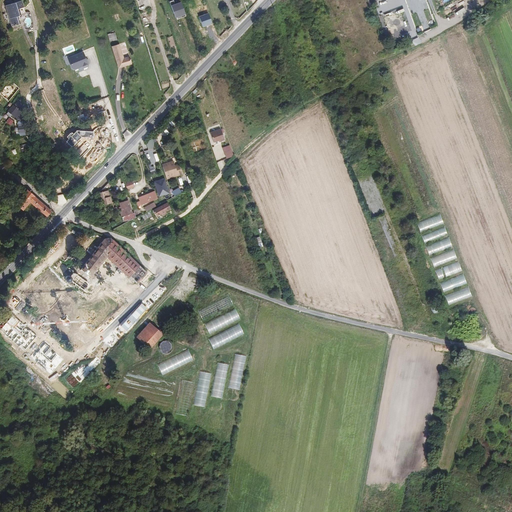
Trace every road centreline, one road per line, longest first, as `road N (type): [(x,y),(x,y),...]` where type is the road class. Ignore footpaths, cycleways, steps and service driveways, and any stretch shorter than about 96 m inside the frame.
road 1 (track): [(133,242),(191,206),(285,114),(484,0)]
road 2 (unclassified): [(174,260),(324,316),(511,359)]
road 3 (track): [(493,353),(381,62)]
road 4 (secondary): [(62,213),(265,1)]
road 5 (unknown): [(163,274),(76,358),(15,312)]
road 6 (track): [(358,511),(391,332)]
